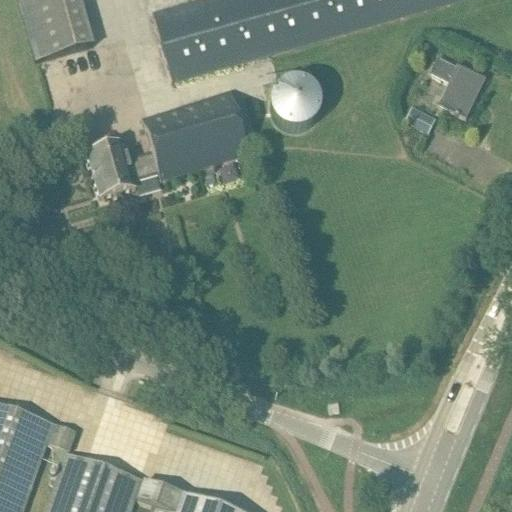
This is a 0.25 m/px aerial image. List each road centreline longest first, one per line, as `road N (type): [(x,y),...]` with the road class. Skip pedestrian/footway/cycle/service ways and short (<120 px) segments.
road 1 (unclassified): [(417,475),(92,342),(0,283)]
road 2 (tertiary): [(490,342),(456,384),(417,475)]
road 3 (tertiary): [(442,484),(482,392),(490,342)]
